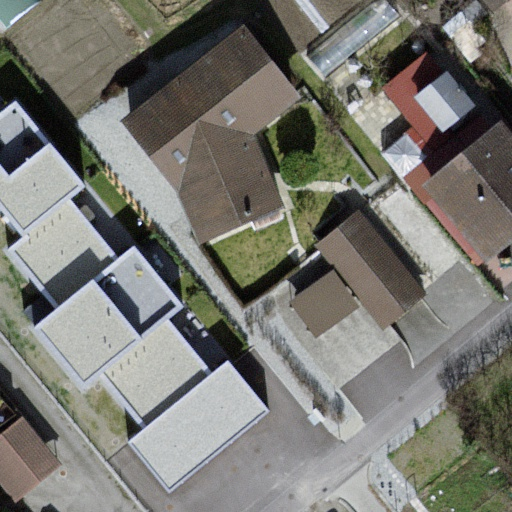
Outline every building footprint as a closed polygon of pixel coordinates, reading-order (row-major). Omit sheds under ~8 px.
[(0,0),(0,17),(24,0),(0,0)] [(511,0),(466,0),(491,29),(511,8),(511,0)] [(120,126),(204,248),(275,215),(248,141),(299,113),(238,32),(120,126)] [(16,104),(0,117),(0,207),(23,235),(69,197),(84,185),(16,104)] [(511,150),(498,131),(415,194),(485,271),(511,245),(511,150)] [(318,322),(363,290),(382,316),(429,282),(365,194),(316,229),(335,254),(291,286),(318,322)] [(69,197),(23,235),(5,249),(56,311),(120,259),(69,197)] [(134,247),(120,259),(56,311),(35,328),(84,388),(101,374),(168,320),(183,307),(134,247)] [(212,374),(168,320),(101,374),(146,428),(212,374)] [(228,361),(212,374),(146,428),(128,442),(169,492),(268,411),(228,361)]
